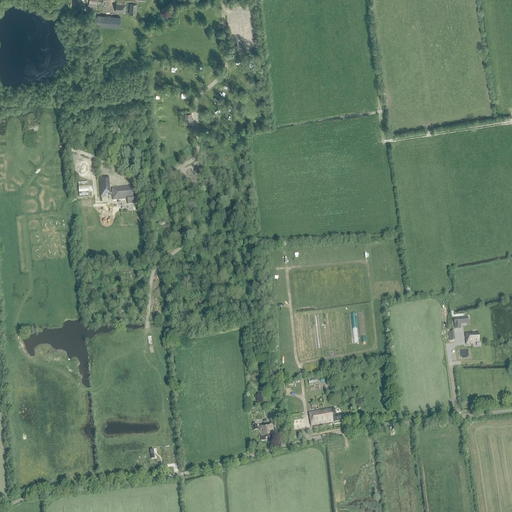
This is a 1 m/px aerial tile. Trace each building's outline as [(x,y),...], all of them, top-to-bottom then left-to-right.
[(126,2),(134,2),(133,4),(130,4),(129,14),(136,15),(137,1),(145,2),(144,0),(115,0),(115,12),(125,12),(126,3),(126,2)] [(97,16),(96,27),(119,29),(120,18),(108,17),(97,16)] [(109,193),(108,178),(102,179),(102,178),(101,178),(99,179),(100,197),(106,197),(106,194),(109,193)] [(79,197),(89,196),(87,182),(78,183),(79,197)] [(112,188),(113,201),(127,199),(127,204),(139,203),(138,195),(133,195),(132,186),(112,188)] [(461,328),(460,324),(466,324),(466,317),(453,319),(454,329),(461,328)] [(473,333),(465,334),(466,338),(467,338),(467,340),(466,340),(466,344),(469,344),(469,343),(470,343),(470,344),(473,344),(473,343),(478,342),(477,333),(476,333),(473,334),(473,333)] [(468,358),(474,358),(474,349),(469,349),(469,345),(457,345),(457,359),(464,359),(464,354),(468,354),(468,358)] [(309,412),(311,427),(333,424),(333,422),(344,420),(343,414),(335,416),(335,415),(335,414),(334,408),(309,412)] [(272,424),(259,427),(261,441),(274,439),(272,424)]
